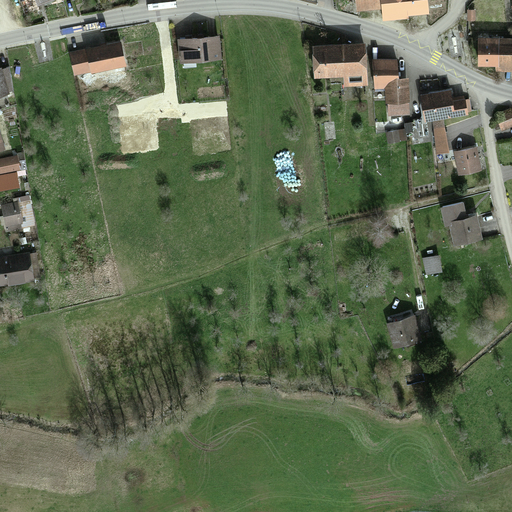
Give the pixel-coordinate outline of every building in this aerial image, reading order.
[(354,0),(355,10),(381,9),(381,20),(406,20),(406,14),(426,14),(426,9),(434,9),(434,0),(354,0)] [(215,38),(178,42),(180,64),(217,59),(215,38)] [(511,40),(477,40),(477,68),(511,68),(511,40)] [(119,45),(69,55),(73,75),(123,65),(119,45)] [(362,47),(312,48),(313,78),(363,77),(362,47)] [(385,89),(386,116),(408,115),(407,80),(394,80),(394,60),(371,61),(371,89),(385,89)] [(0,72),(0,96),(13,92),(6,70),(0,72)] [(423,118),(423,122),(432,121),(441,120),(466,115),(465,111),(468,111),(467,101),(450,103),(448,92),(419,97),(423,118)] [(511,117),(509,110),(496,116),(501,129),(511,124),(511,117)] [(423,122),(423,118),(415,120),(418,137),(426,135),(423,122)] [(441,120),(432,121),(434,153),(448,152),(446,130),(442,131),(441,120)] [(396,132),(384,133),(384,142),(397,141),(396,132)] [(476,150),(455,155),(459,176),(481,172),(476,150)] [(26,203),(0,207),(4,231),(31,226),(26,203)] [(462,204),(441,209),(444,226),(450,224),(454,244),(478,239),(473,219),(465,221),(462,204)] [(26,254),(0,258),(0,285),(30,281),(26,254)] [(437,256),(421,258),(424,273),(439,271),(437,256)] [(409,318),(386,326),(394,349),(417,341),(409,318)]
